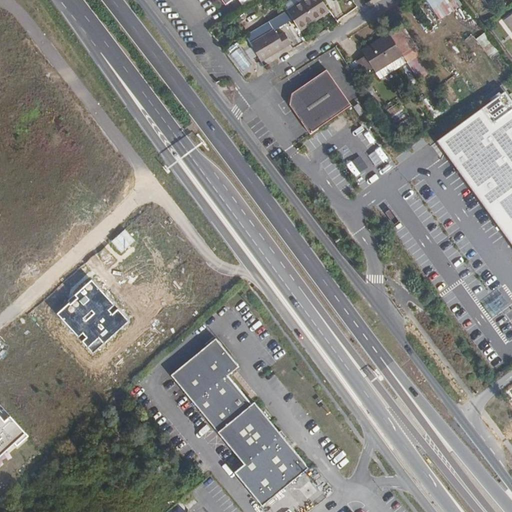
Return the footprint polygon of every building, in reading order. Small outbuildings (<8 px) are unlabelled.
[(301,0),(281,0),(286,9),(297,28),(311,19),(313,18),(301,0)] [(320,0),(301,0),(313,18),(327,9),(320,0)] [(427,0),(440,20),(460,6),(455,0),(427,0)] [(511,9),(503,16),(511,26),(511,9)] [(410,16),(398,24),(411,45),(416,51),(425,67),(438,59),(410,16)] [(371,41),(374,47),(382,58),(385,62),(411,45),(398,24),(371,41)] [(273,27),(248,43),(261,63),(291,45),(282,29),(276,33),(273,27)] [(416,51),(411,45),(385,62),(388,68),(416,51)] [(382,58),(374,47),(363,54),(371,65),(382,58)] [(285,108),(305,136),(347,107),(322,72),(286,95),(285,108)] [(438,136),(511,244),(511,107),(502,94),(438,136)] [(354,106),(349,109),(355,118),(360,115),(354,106)] [(91,280),(58,314),(92,353),(129,321),(91,280)] [(218,335),(172,373),(246,465),(237,472),(261,501),(308,462),(257,399),(254,400),(231,372),(242,363),(218,335)] [(2,405),(0,406),(0,458),(29,434),(2,405)]
